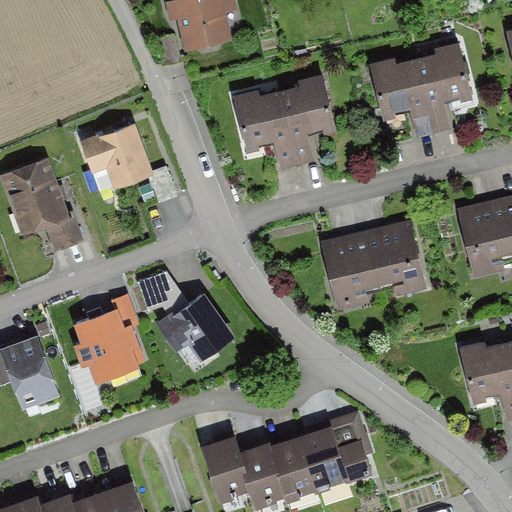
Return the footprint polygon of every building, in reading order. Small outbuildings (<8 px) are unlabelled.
[(232,0),(173,0),(169,1),(172,15),(180,13),(186,40),(228,30),(223,9),(234,6),(232,0)] [(179,59),(173,35),(159,38),(164,62),(179,59)] [(472,95),(459,42),(436,48),(438,53),(417,58),(434,129),(450,125),(444,101),(472,95)] [(434,129),(417,58),(396,63),(395,57),(372,63),(382,107),(375,109),(383,141),(412,134),(406,110),(412,109),(417,133),(434,129)] [(335,127),(323,75),(300,80),(301,85),(281,90),(298,161),(314,157),(308,134),(335,127)] [(298,161),(281,90),(260,95),(258,90),(236,96),(248,148),(276,141),(281,165),(298,161)] [(132,124),(84,141),(93,166),(109,160),(118,183),(149,171),(132,124)] [(45,159),(5,174),(25,229),(47,221),(57,247),(82,237),(72,210),(65,213),(45,159)] [(165,165),(149,171),(161,199),(176,193),(165,165)] [(151,183),(142,186),(147,199),(156,195),(151,183)] [(511,256),(511,235),(505,207),(486,211),(483,202),(459,208),(475,274),(504,267),(502,259),(511,256)] [(426,286),(410,220),(386,225),(388,235),(369,239),(381,288),(395,285),(397,293),(426,286)] [(381,288),(369,239),(349,244),(347,235),(323,240),(339,307),(368,300),(366,292),(381,288)] [(163,304),(177,298),(167,270),(139,280),(149,308),(163,304)] [(190,302),(167,270),(177,298),(163,304),(171,315),(190,302)] [(116,308),(116,307),(123,326),(130,323),(131,325),(138,322),(127,292),(112,298),(116,308)] [(160,323),(175,345),(189,335),(204,355),(231,336),(202,294),(190,302),(171,315),(160,323)] [(116,308),(77,322),(84,340),(77,343),(84,362),(91,359),(98,378),(137,364),(130,345),(137,342),(131,325),(130,323),(123,326),(116,307),(116,308)] [(6,348),(5,349),(14,373),(24,400),(56,389),(37,337),(6,348)] [(511,363),(507,342),(486,347),(484,341),(462,346),(474,399),(501,393),(507,416),(511,415),(511,363)] [(5,346),(0,347),(0,378),(14,373),(5,349),(6,348),(5,346)] [(309,427),(311,433),(331,426),(338,448),(360,441),(358,436),(365,434),(357,411),(309,427)] [(311,433),(301,436),(314,478),(325,474),(328,482),(333,481),(332,478),(345,474),(346,478),(370,470),(364,451),(370,449),(365,433),(365,434),(358,436),(360,441),(338,448),(331,426),(311,433)] [(250,484),(240,452),(235,436),(204,446),(214,477),(217,486),(218,488),(230,484),(232,492),(237,491),(236,488),(250,484)] [(314,478),(301,436),(271,446),(284,488),(296,484),(298,492),(303,490),(302,488),(316,483),(314,478)] [(284,488),(271,446),(270,442),(240,452),(250,484),(253,494),(265,490),(268,498),(272,497),(271,494),(285,490),(284,488)] [(142,511),(132,482),(102,492),(109,511),(142,511)] [(109,511),(102,492),(72,502),(75,511),(109,511)] [(75,511),(72,502),(69,494),(40,504),(42,511),(75,511)] [(42,511),(40,504),(37,496),(7,507),(8,511),(42,511)]
